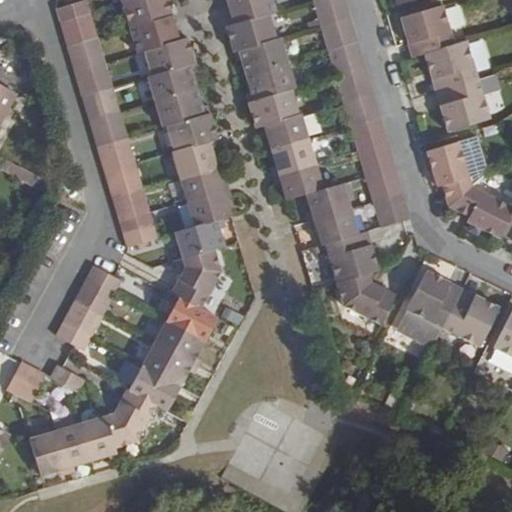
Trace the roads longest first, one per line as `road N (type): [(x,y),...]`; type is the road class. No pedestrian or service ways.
road 1 (unclassified): [(29,362),(93,240),(97,201),(30,0)]
road 2 (residential): [(511,282),(439,245),(425,219),(363,0)]
